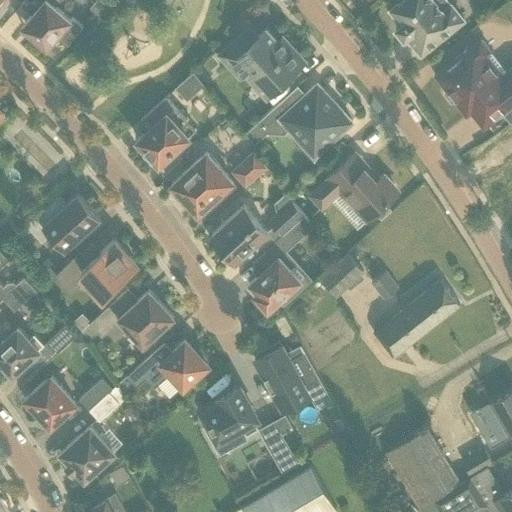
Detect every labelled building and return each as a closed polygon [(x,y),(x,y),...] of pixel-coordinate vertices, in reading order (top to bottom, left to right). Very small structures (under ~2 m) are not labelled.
[(44,0),(21,26),(34,37),(33,41),(40,47),(44,46),(46,48),(57,35),(67,44),(83,26),(72,17),(70,19),(55,6),(59,0),(44,0)] [(451,4),(450,4),(446,0),(399,0),(390,8),(402,22),(395,27),(404,38),(406,36),(421,54),(463,19),(451,4)] [(266,29),(257,37),(248,27),(218,54),(240,78),(245,73),(267,97),(305,62),(283,37),(282,38),(281,37),(277,41),(266,29)] [(480,38),(434,75),(445,89),(444,93),(451,102),(455,102),(466,116),(471,112),(472,114),(482,127),(483,128),(502,113),(511,105),(511,67),(507,72),(491,51),(480,38)] [(203,84),(193,72),(176,87),(187,99),(203,84)] [(352,122),(334,102),(317,83),(288,110),(280,101),(244,133),(254,144),(266,133),(284,134),(289,129),(314,157),(352,122)] [(149,128),(137,139),(146,149),(144,151),(144,156),(150,163),(154,163),(157,161),(158,163),(159,162),(174,149),(186,137),(176,125),(184,117),(166,97),(141,120),(149,128)] [(198,213),(233,181),(206,151),(171,184),(173,187),(171,190),(173,195),(178,200),(182,202),(188,203),(198,213)] [(246,185),(267,167),(255,151),(233,171),(246,185)] [(365,168),(368,166),(355,152),(327,177),(327,178),(309,195),(321,208),(339,191),(366,220),(374,212),(385,202),(397,192),(394,189),(394,185),(388,178),(384,178),(381,175),(376,180),(365,168)] [(75,238),(99,216),(78,193),(66,204),(58,195),(25,224),(42,242),(50,234),(63,247),(74,237),(75,238)] [(282,234),(303,215),(291,201),(269,220),(282,234)] [(385,202),(374,212),(381,219),(391,209),(385,202)] [(235,260),(268,231),(244,204),(211,234),(213,236),(210,238),(230,261),(233,258),(235,260)] [(285,252),(313,226),(304,214),(303,215),(282,234),(266,248),(276,258),(249,282),(257,291),(254,294),(267,309),(279,298),(283,302),(298,289),(294,284),(300,279),(290,268),(295,263),(285,252)] [(104,294),(137,264),(114,239),(84,266),(75,256),(56,273),(66,284),(70,280),(76,287),(88,276),(104,294)] [(0,267),(9,259),(0,249),(0,299),(3,298),(14,310),(37,290),(24,276),(16,284),(14,282),(7,282),(3,286),(0,282),(0,267)] [(337,295),(363,271),(347,253),(320,278),(337,295)] [(45,281),(55,272),(45,260),(34,269),(45,281)] [(388,295),(399,285),(388,272),(376,283),(388,295)] [(392,357),(460,304),(440,279),(373,332),(392,357)] [(143,344),(173,317),(149,289),(119,316),(109,305),(89,323),(90,324),(82,331),(88,340),(97,332),(101,337),(107,331),(115,340),(128,328),(143,344)] [(34,334),(29,338),(18,327),(0,342),(0,360),(12,374),(44,345),(34,334)] [(57,352),(65,345),(55,334),(47,341),(57,352)] [(199,348),(197,351),(185,338),(156,365),(148,356),(127,375),(136,386),(145,378),(154,387),(167,376),(179,390),(208,364),(206,361),(208,358),(199,348)] [(259,355),(254,358),(264,376),(265,378),(268,376),(273,387),(271,388),(272,390),(282,409),(310,394),(301,378),(314,371),(331,401),(333,400),(301,343),(300,344),(303,350),(290,358),(279,339),(269,344),(270,345),(257,352),(259,355)] [(50,426),(76,403),(50,374),(25,398),(27,400),(26,404),(32,411),(36,411),(50,426)] [(109,391),(112,389),(102,377),(79,398),(89,409),(109,391)] [(220,402),(201,412),(208,424),(204,426),(204,425),(202,426),(205,431),(206,430),(212,442),(217,440),(241,427),(246,436),(259,429),(254,420),(258,418),(239,384),(217,397),(220,402)] [(508,432),(511,429),(511,387),(490,401),(494,406),(467,421),(478,440),(490,433),(488,429),(502,421),(508,432)] [(99,420),(119,402),(109,391),(89,409),(99,420)] [(285,414),(274,420),(281,432),(282,434),(293,428),(285,414)] [(279,431),(264,439),(265,441),(277,464),(282,472),(299,463),(294,455),(282,434),(281,432),(274,420),(279,431)] [(84,478),(114,451),(90,425),(60,452),(69,461),(66,464),(73,471),(76,469),(84,478)] [(433,498),(460,482),(427,427),(386,451),(419,506),(433,498)] [(471,475),(492,463),(483,449),(463,461),(471,475)] [(341,492),(331,498),(311,464),(230,511),(329,511),(336,508),(335,506),(346,500),(341,492)] [(441,511),(473,511),(482,507),(465,478),(460,482),(433,498),(441,511)] [(511,511),(511,488),(494,499),(501,511),(511,511)] [(149,511),(148,509),(142,511),(126,511),(115,492),(105,498),(106,500),(84,511),(149,511)] [(0,497),(0,511),(7,511),(8,511),(7,510),(7,507),(7,505),(7,504),(6,502),(5,500),(3,499),(2,498),(0,497)]
